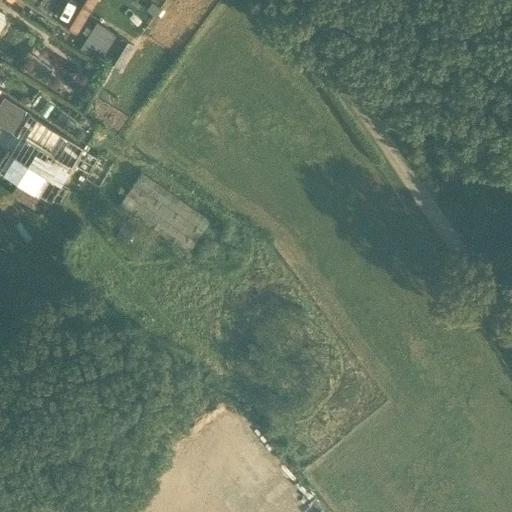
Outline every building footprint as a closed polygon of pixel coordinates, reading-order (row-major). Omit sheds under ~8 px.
[(159,9),(150,2),(146,8),(154,15),(159,9)] [(134,44),(117,34),(102,58),(118,68),(134,44)] [(38,193),(50,200),(51,200),(59,205),(63,198),(86,211),(113,163),(99,154),(97,157),(82,147),(83,145),(2,98),(0,102),(0,124),(16,134),(0,159),(0,173),(37,195),(37,194),(38,193)] [(68,117),(60,113),(56,120),(64,124),(68,117)] [(138,173),(119,206),(191,247),(210,214),(138,173)] [(37,195),(30,207),(33,209),(38,202),(47,207),(51,200),(50,200),(38,193),(37,194),(37,195)] [(0,268),(5,272),(13,260),(0,251),(0,268)] [(0,290),(0,322),(2,324),(16,300),(0,290)] [(87,488),(83,499),(94,503),(98,492),(87,488)]
